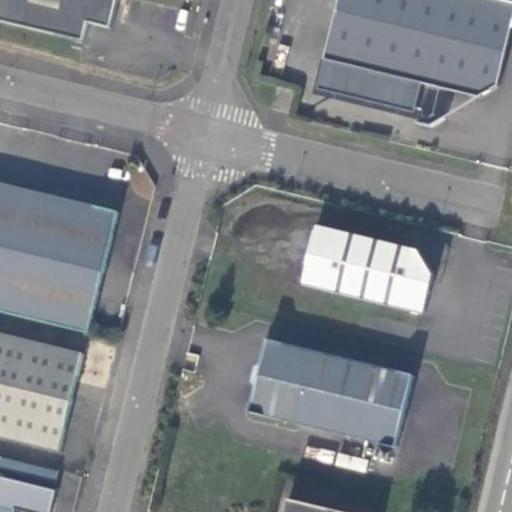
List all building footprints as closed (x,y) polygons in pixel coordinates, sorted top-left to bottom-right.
[(1,0),(0,7),(0,23),(84,44),(88,24),(111,30),(118,0),(1,0)] [(511,3),(499,0),(338,0),(324,61),(480,98),(498,87),(511,29),(511,3)] [(272,109),(290,114),(295,92),(278,88),(272,109)] [(0,312),(85,333),(99,278),(115,212),(100,208),(0,184),(0,312)] [(424,320),(437,267),(420,244),(370,232),(319,221),(303,292),(424,320)] [(82,353),(0,333),(0,432),(59,446),(70,403),(82,353)] [(399,445),(415,376),(268,341),(262,363),(257,365),(256,373),(253,384),(256,387),(252,411),(399,445)] [(0,511),(11,511),(13,505),(42,511),(47,511),(53,486),(0,473),(0,511)] [(287,511),(332,511),(290,502),(287,511)]
